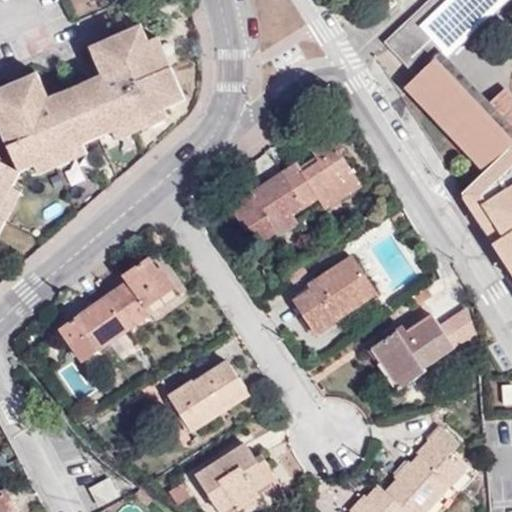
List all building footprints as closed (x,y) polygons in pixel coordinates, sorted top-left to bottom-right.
[(406,87),(436,119),(454,101),(431,76),(450,58),(443,51),(497,0),(431,0),(387,42),(419,75),(406,87)] [(0,233),(6,220),(0,217),(0,209),(12,187),(21,171),(35,165),(85,143),(114,131),(165,108),(186,99),(172,67),(162,71),(149,42),(142,28),(93,48),(100,64),(110,61),(115,72),(106,76),(49,101),(38,75),(0,90),(0,97),(7,112),(0,114),(0,122),(3,130),(11,146),(0,150),(0,233)] [(162,71),(172,67),(158,38),(149,42),(162,71)] [(436,119),(460,144),(478,127),(490,139),(503,126),(509,121),(511,123),(511,91),(508,87),(492,102),(450,58),(431,76),(454,101),(436,119)] [(110,61),(100,64),(106,76),(115,72),(110,61)] [(170,117),(165,108),(114,131),(118,141),(170,117)] [(478,127),(460,144),(486,172),(508,150),(511,146),(511,123),(509,121),(503,126),(490,139),(478,127)] [(299,162),(284,172),(306,207),(319,199),(326,209),(362,184),(340,151),(344,148),(331,128),(308,143),(317,157),(302,167),(299,162)] [(0,150),(11,146),(3,130),(0,132),(0,150)] [(85,143),(35,165),(40,175),(89,153),(85,143)] [(466,196),(479,215),(511,184),(511,146),(508,150),(486,172),(464,192),(466,196)] [(306,207),(284,172),(253,192),(247,183),(225,197),(257,246),(278,231),(281,234),(299,223),(294,215),(306,207)] [(511,184),(479,215),(511,266),(511,184)] [(0,209),(0,217),(6,220),(22,192),(12,187),(0,209)] [(150,306),(154,311),(160,319),(192,297),(159,251),(150,258),(159,270),(163,268),(176,287),(150,306)] [(295,301),(305,317),(323,307),(333,321),(378,292),(355,256),(311,285),(313,289),(295,301)] [(108,295),(131,327),(154,311),(150,306),(176,287),(163,268),(159,270),(150,258),(121,279),(118,275),(102,287),(108,295)] [(131,327),(108,295),(102,287),(87,297),(94,306),(61,330),(83,361),(131,327)] [(323,307),(305,317),(316,333),(333,321),(323,307)] [(403,326),(375,345),(404,387),(425,372),(423,367),(455,345),(433,315),(408,333),(403,326)] [(404,387),(375,345),(368,350),(397,392),(404,387)] [(248,395),(227,361),(193,383),(192,382),(171,396),(194,430),(248,395)] [(409,511),(426,511),(463,471),(448,458),(460,443),(439,426),(427,438),(429,440),(417,453),(419,455),(411,463),(409,461),(394,476),(397,478),(386,491),(409,511)] [(269,481),(245,444),(199,475),(222,511),(236,502),(241,508),(259,496),(255,489),(269,481)] [(100,505),(119,495),(110,478),(102,483),(91,489),(100,505)] [(191,496),(182,483),(169,492),(178,505),(191,496)] [(409,511),(386,491),(379,484),(367,496),(369,498),(357,511),(409,511)] [(19,511),(7,489),(0,492),(0,511),(19,511)] [(357,511),(369,498),(367,496),(364,494),(349,511),(350,511),(357,511)]
